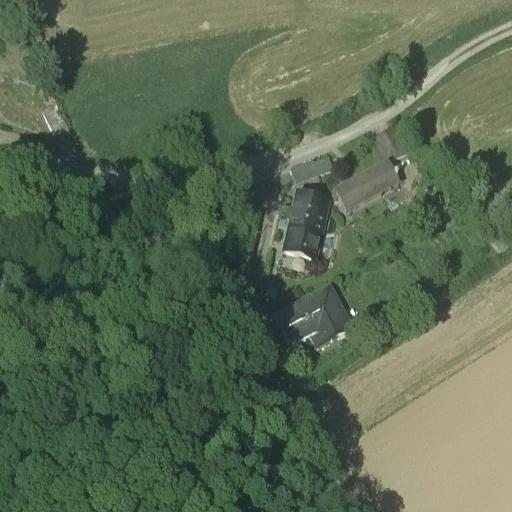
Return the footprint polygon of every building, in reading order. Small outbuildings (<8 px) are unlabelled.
[(56,101),(41,109),(53,132),(68,124),(56,101)] [(388,162),(410,151),(394,126),(375,137),(388,162)] [(313,155),(291,164),(297,178),(319,169),(313,155)] [(387,163),(335,192),(345,211),(398,182),(387,163)] [(328,201),(296,194),(289,226),(283,250),(315,257),(322,226),(328,201)] [(511,248),(511,245),(499,231),(487,241),(501,258),(511,248)] [(329,291),(273,321),(290,351),(324,333),(330,344),(351,333),(329,291)]
